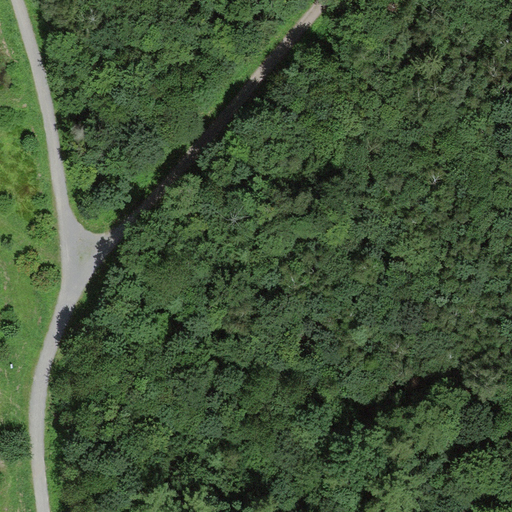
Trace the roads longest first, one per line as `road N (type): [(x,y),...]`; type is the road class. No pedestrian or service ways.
road 1 (track): [(325,0),(263,62),(164,186),(73,276)]
road 2 (track): [(73,276),(64,188),(17,0)]
road 3 (track): [(44,511),(41,371),(73,276)]
